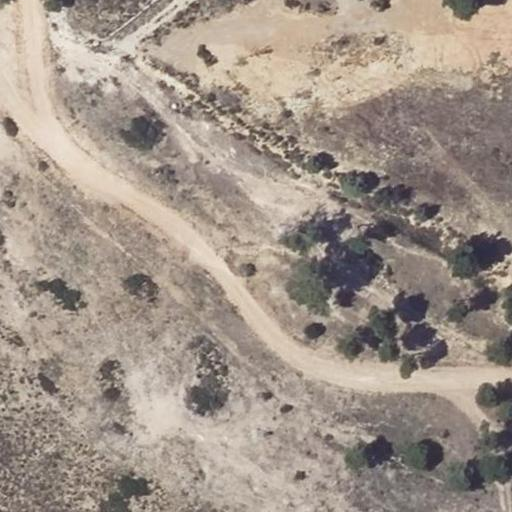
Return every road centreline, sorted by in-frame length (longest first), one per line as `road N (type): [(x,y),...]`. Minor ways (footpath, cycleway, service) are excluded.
road 1 (track): [(0,88),(38,136),(183,223),(238,286),(274,344),(327,378),(511,384)]
road 2 (track): [(506,511),(491,425),(445,382)]
road 3 (track): [(38,136),(31,0)]
